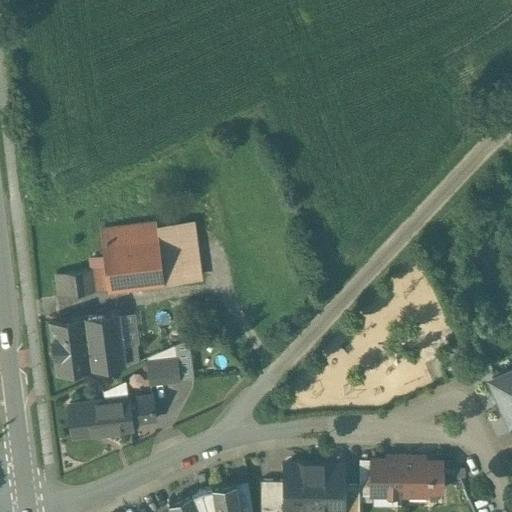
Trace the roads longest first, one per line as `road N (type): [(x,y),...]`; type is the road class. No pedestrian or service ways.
road 1 (unclassified): [(511,110),(263,379),(190,439)]
road 2 (residential): [(190,439),(337,427),(478,431),(511,508)]
road 3 (tertiary): [(0,271),(26,500)]
road 4 (residential): [(26,500),(190,439)]
